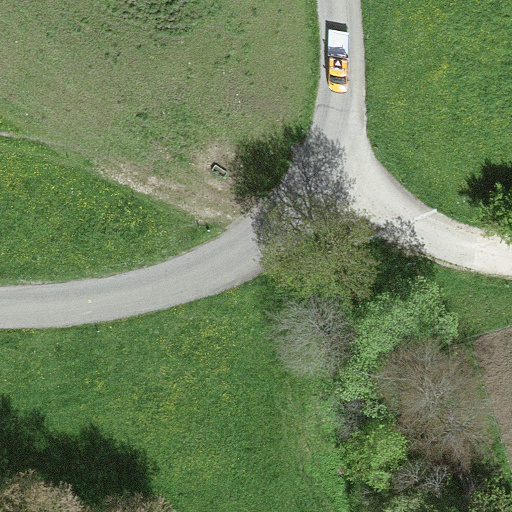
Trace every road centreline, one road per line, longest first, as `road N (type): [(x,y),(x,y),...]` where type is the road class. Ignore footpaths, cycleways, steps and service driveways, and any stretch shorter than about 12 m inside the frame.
road 1 (tertiary): [(338,0),(330,154),(295,211),(215,268),(155,290),(0,306)]
road 2 (track): [(426,232),(380,208),(330,154)]
